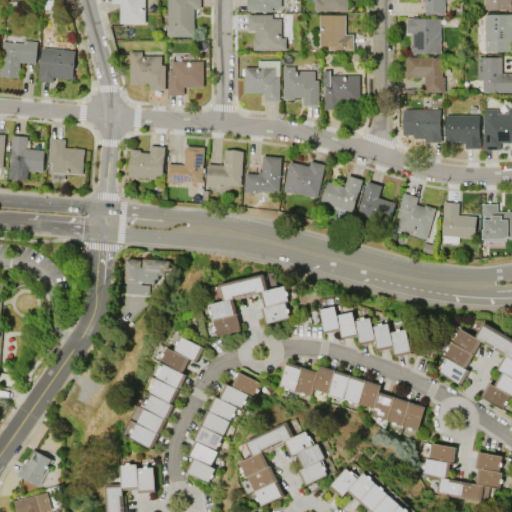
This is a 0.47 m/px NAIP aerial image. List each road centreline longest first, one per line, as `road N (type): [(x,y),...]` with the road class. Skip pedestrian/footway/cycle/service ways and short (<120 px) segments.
road 1 (residential): [(0,108),(267,129),(447,174),(511,171)]
road 2 (residential): [(511,437),(447,397),(314,350),(232,359),(205,378),(174,445),(181,511)]
road 3 (tertiary): [(511,284),(395,275),(207,232)]
road 4 (residential): [(100,233),(88,317),(0,449)]
road 5 (residential): [(102,210),(111,134),(86,0)]
road 6 (residential): [(374,153),(379,0)]
road 7 (residential): [(225,125),(222,0)]
